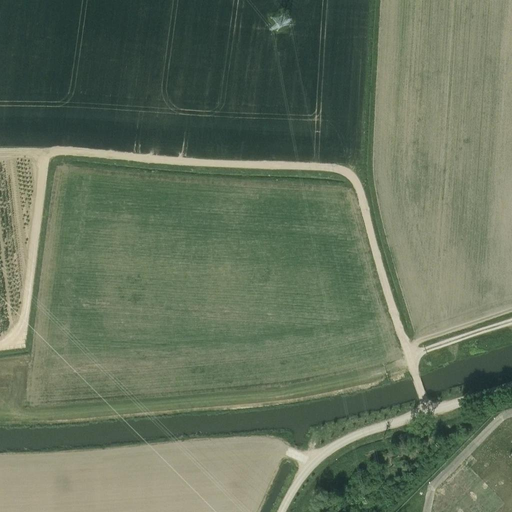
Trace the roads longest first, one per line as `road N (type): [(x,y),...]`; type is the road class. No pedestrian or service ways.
road 1 (track): [(426,411),(349,174),(0,151)]
road 2 (unclassified): [(281,511),(335,445),(511,382)]
